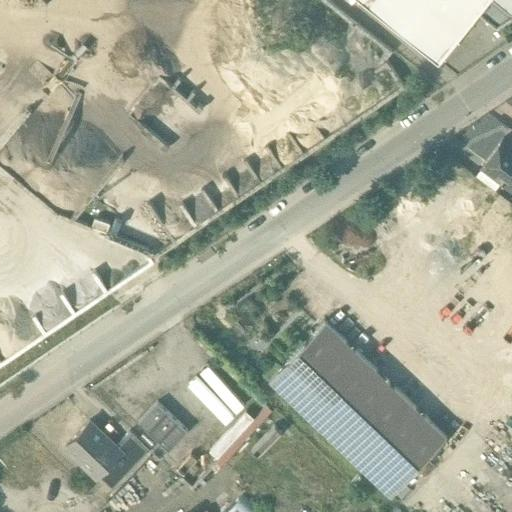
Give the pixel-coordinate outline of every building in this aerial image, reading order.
[(487,0),(364,0),(439,60),(478,12),(487,0)] [(511,0),(487,0),(478,12),(497,27),(511,16),(511,0)] [(511,144),(503,138),(483,165),(502,179),(501,181),(503,183),(504,181),(511,186),(511,144)] [(447,436),(325,319),(269,377),(391,494),(447,436)] [(194,374),(211,389),(215,385),(214,384),(225,372),(208,358),(194,374)] [(188,429),(157,400),(138,420),(168,449),(188,429)] [(243,406),(205,447),(220,461),(258,419),(243,406)] [(115,444),(89,419),(65,444),(97,475),(98,474),(121,450),(115,444)] [(150,448),(130,429),(119,440),(139,459),(150,448)] [(121,450),(98,474),(112,487),(139,459),(119,440),(115,444),(121,450)] [(261,511),(242,493),(223,511),(261,511)]
